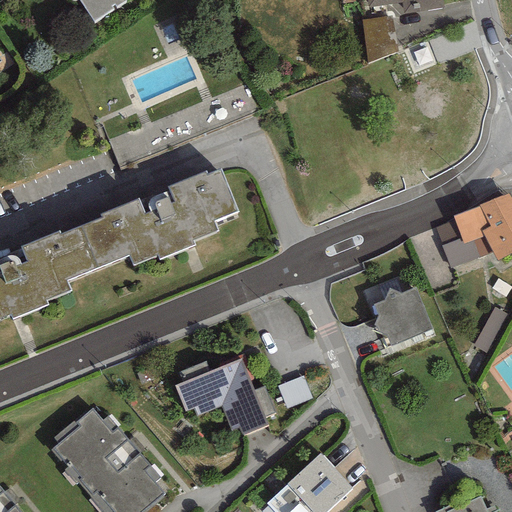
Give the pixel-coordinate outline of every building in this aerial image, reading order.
[(125,4),(122,0),(77,0),(94,24),(125,4)] [(453,0),(375,0),(377,15),(454,7),(453,0)] [(396,21),(362,28),(370,66),(404,59),(396,21)] [(232,175),(0,265),(0,328),(83,296),(78,285),(143,260),(147,271),(233,238),(228,227),(250,218),(232,175)] [(511,206),(505,192),(441,224),(456,254),(481,241),(493,266),(511,256),(511,206)] [(416,294),(371,312),(388,357),(434,339),(416,294)] [(252,361),(180,388),(191,418),(237,401),(251,438),(277,429),(252,361)] [(285,409),(311,399),(303,376),(276,386),(285,409)] [(155,511),(178,493),(95,409),(53,445),(108,511),(155,511)] [(339,511),(359,492),(323,456),(270,509),(273,511),(339,511)] [(21,511),(0,488),(0,511),(21,511)] [(478,511),(474,502),(453,511),(478,511)]
